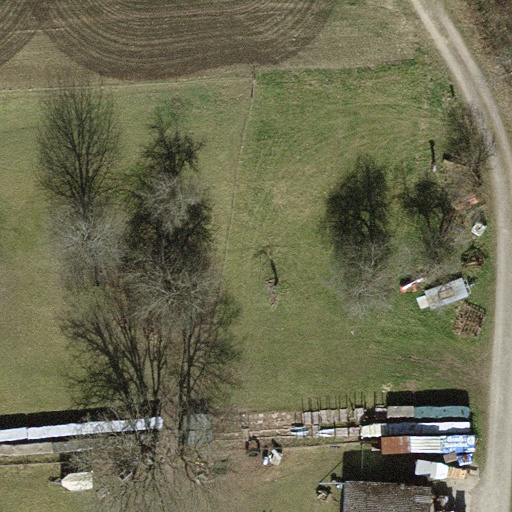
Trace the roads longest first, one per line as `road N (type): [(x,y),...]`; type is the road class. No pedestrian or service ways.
road 1 (unclassified): [(494,511),(511,309)]
road 2 (unclassified): [(511,176),(419,0)]
